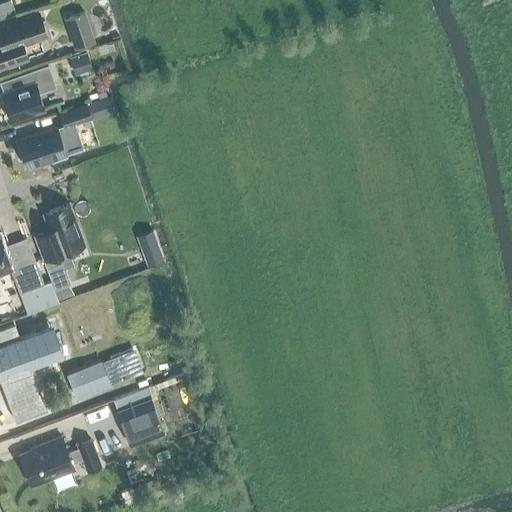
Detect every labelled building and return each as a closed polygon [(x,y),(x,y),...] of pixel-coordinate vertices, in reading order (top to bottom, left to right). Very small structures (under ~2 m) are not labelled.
[(0,0),(0,16),(2,16),(3,12),(2,9),(11,6),(9,0),(0,0)] [(95,43),(84,11),(64,18),(75,50),(95,43)] [(40,12),(31,15),(0,24),(0,67),(25,59),(21,45),(39,39),(48,36),(40,12)] [(86,52),(69,58),(72,69),(89,63),(86,52)] [(18,89),(0,95),(8,120),(41,109),(36,93),(53,87),(46,65),(14,76),(18,89)] [(103,86),(95,88),(99,99),(106,97),(103,86)] [(108,97),(85,105),(58,114),(63,128),(89,119),(113,111),(108,97)] [(16,141),(26,168),(64,154),(54,127),(16,141)] [(50,282),(53,290),(68,284),(69,283),(64,269),(72,266),(67,251),(83,245),(68,203),(41,213),(47,230),(32,236),(50,282)] [(164,261),(152,230),(136,236),(147,267),(164,261)] [(57,301),(53,290),(50,282),(42,284),(25,238),(1,247),(0,243),(0,273),(9,270),(26,315),(52,305),(58,303),(57,301)] [(68,284),(53,290),(57,301),(73,295),(68,284)] [(0,377),(16,421),(43,410),(29,367),(44,361),(33,331),(15,337),(11,324),(0,328),(0,377)] [(102,359),(66,373),(76,399),(112,385),(102,359)] [(151,400),(146,387),(113,400),(118,413),(151,400)] [(151,400),(118,413),(130,445),(163,432),(151,400)] [(82,459),(87,471),(100,466),(90,440),(77,445),(78,448),(67,452),(61,437),(39,445),(40,447),(19,455),(30,485),(73,469),(71,463),(82,459)] [(151,481),(140,485),(144,496),(155,491),(151,481)] [(132,489),(120,494),(124,503),(136,499),(132,489)]
